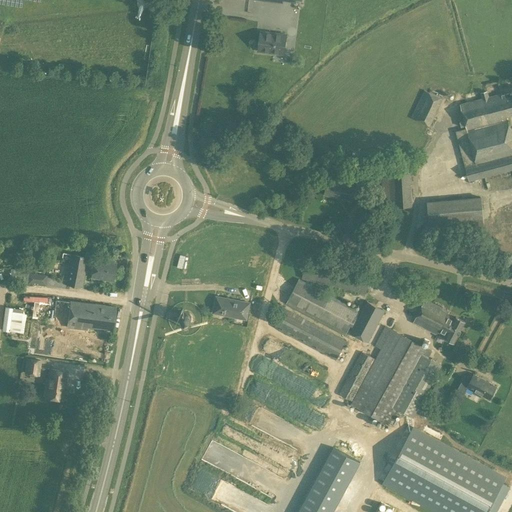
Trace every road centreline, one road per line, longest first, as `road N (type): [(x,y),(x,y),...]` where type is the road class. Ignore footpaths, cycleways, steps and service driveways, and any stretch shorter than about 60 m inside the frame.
road 1 (unclassified): [(511,283),(239,216)]
road 2 (primary): [(94,511),(149,270)]
